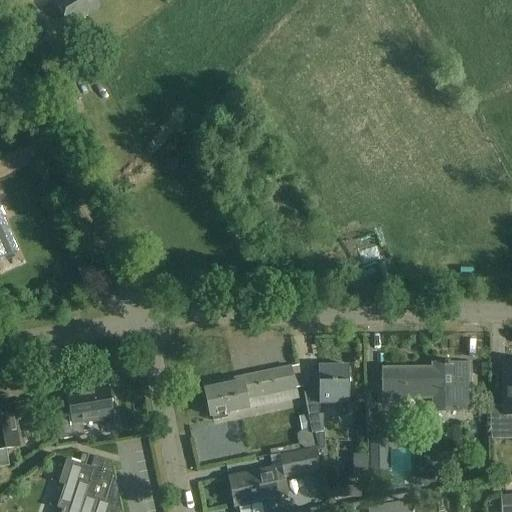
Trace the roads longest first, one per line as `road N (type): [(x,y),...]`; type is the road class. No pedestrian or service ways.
road 1 (residential): [(145,319),(511,313)]
road 2 (unclassified): [(145,319),(0,46)]
road 3 (residential): [(184,511),(145,319)]
road 4 (residential): [(0,344),(145,319)]
